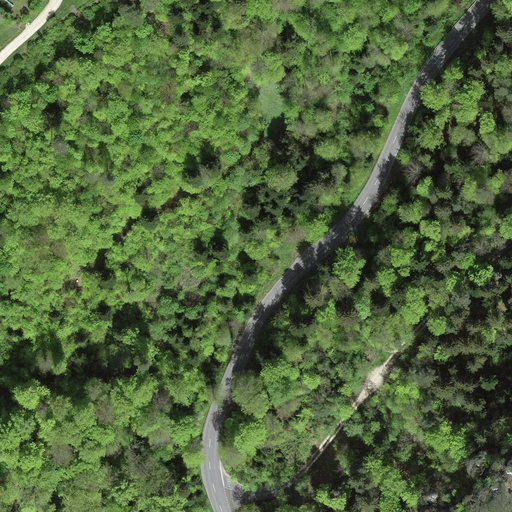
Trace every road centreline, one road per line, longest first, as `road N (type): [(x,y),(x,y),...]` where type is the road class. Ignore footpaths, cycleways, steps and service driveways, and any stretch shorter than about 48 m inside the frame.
road 1 (tertiary): [(222,511),(210,444),(255,318),(368,198),(420,84),(488,0)]
road 2 (track): [(511,242),(367,383),(299,474),(264,492),(213,487)]
